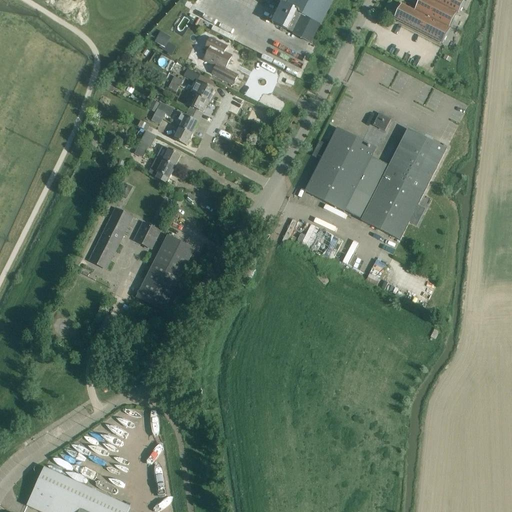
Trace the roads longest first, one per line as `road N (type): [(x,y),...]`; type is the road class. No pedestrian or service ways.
road 1 (unclassified): [(100,415),(141,395),(152,362),(271,183)]
road 2 (unclassified): [(271,183),(369,0)]
road 3 (residential): [(271,183),(206,151),(231,98)]
road 4 (unclassified): [(0,492),(100,415)]
road 5 (residential): [(100,415),(87,371),(122,301)]
